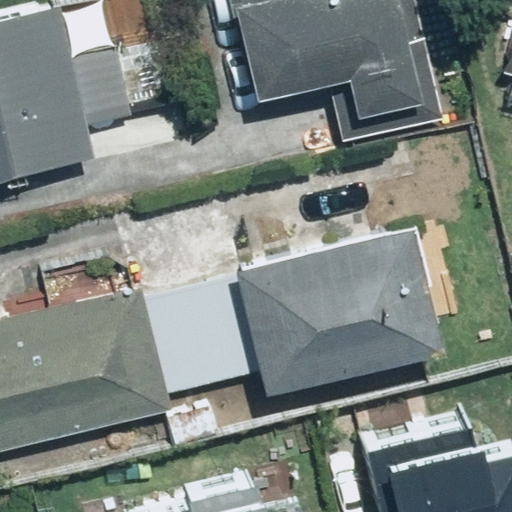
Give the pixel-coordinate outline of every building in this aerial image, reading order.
[(45,0),(17,0),(0,4),(0,155),(78,137),(45,0)] [(217,0),(233,82),(324,65),(329,97),(397,84),(381,0),(217,0)] [(511,0),(499,0),(482,62),(502,67),(492,101),(511,106),(511,0)] [(394,212),(212,258),(244,382),(425,335),(394,212)] [(124,282),(0,311),(0,443),(154,406),(124,282)] [(367,427),(387,511),(511,511),(511,433),(479,442),(469,403),(367,427)] [(255,507),(248,478),(92,511),(294,511),(291,499),(255,507)]
